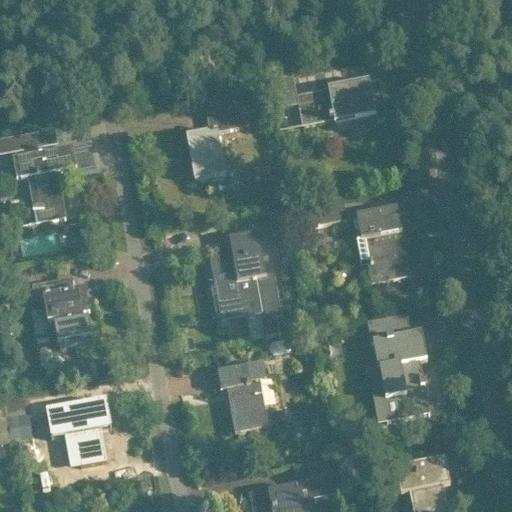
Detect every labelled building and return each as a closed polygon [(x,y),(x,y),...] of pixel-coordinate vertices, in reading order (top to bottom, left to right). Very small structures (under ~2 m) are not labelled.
[(293,79),(268,84),(273,112),(298,108),(303,130),(334,124),(335,127),(368,121),(369,125),(388,122),(385,104),(370,107),(369,99),(372,98),(369,85),(361,87),(297,99),(293,79)] [(195,185),(215,182),(226,180),(218,136),(243,131),(240,110),(206,116),(210,136),(187,140),(195,185)] [(60,133),(59,148),(69,149),(70,133),(60,133)] [(0,160),(13,158),(11,142),(0,144),(0,160)] [(20,160),(13,161),(17,183),(24,182),(29,181),(35,211),(33,211),(33,214),(35,214),(37,226),(46,224),(65,221),(65,222),(66,222),(60,189),(58,189),(56,176),(61,175),(71,173),(77,172),(73,151),(67,152),(47,156),(43,156),(42,153),(39,154),(39,157),(20,160)] [(343,202),(292,212),(296,233),(303,231),(304,236),(319,233),(319,228),(347,223),(343,202)] [(273,237),(296,233),(292,212),(269,216),(273,237)] [(379,215),(357,220),(361,242),(357,243),(361,265),(367,264),(372,287),(376,286),(393,283),(409,280),(410,285),(411,285),(404,244),(402,245),(400,238),(407,237),(407,236),(403,236),(398,212),(379,215)] [(267,280),(259,237),(230,243),(230,244),(231,244),(233,258),(210,262),(217,300),(218,300),(221,319),(220,319),(221,325),(264,317),(265,322),(282,319),(274,279),(267,280)] [(17,270),(0,273),(0,295),(20,292),(17,270)] [(72,281),(32,288),(35,303),(46,301),(50,326),(55,325),(60,352),(74,350),(93,346),(88,319),(90,318),(85,293),(75,295),(72,281)] [(429,418),(421,375),(417,375),(416,366),(427,364),(422,336),(387,343),(383,324),(367,327),(371,347),(373,347),(378,373),(380,373),(386,404),(395,402),(399,424),(429,418)] [(238,372),(218,375),(222,395),(229,393),(236,434),(235,434),(235,436),(255,433),(268,431),(260,384),(266,383),(264,367),(248,370),(238,372)] [(27,399),(4,403),(4,404),(7,423),(29,419),(31,418),(27,399)] [(0,443),(11,442),(7,423),(4,404),(0,404),(0,443)] [(73,410),(47,415),(52,443),(54,442),(53,442),(65,440),(75,438),(77,445),(78,450),(80,463),(81,463),(81,468),(80,468),(81,470),(107,465),(104,449),(103,449),(103,447),(104,447),(103,445),(102,443),(103,443),(103,441),(102,441),(101,439),(102,439),(101,433),(110,431),(110,432),(112,432),(109,413),(108,414),(107,410),(108,409),(107,404),(81,409),(80,409),(73,410)] [(343,496),(342,489),(369,483),(364,457),(337,462),(343,496)] [(314,502),(343,496),(337,462),(307,468),(314,502)] [(440,501),(438,490),(446,488),(442,464),(393,473),(398,500),(409,498),(411,511),(445,511),(444,500),(440,501)] [(270,493),(250,497),(252,511),(315,511),(314,504),(300,507),(297,491),(289,492),(270,496),(270,493)]
